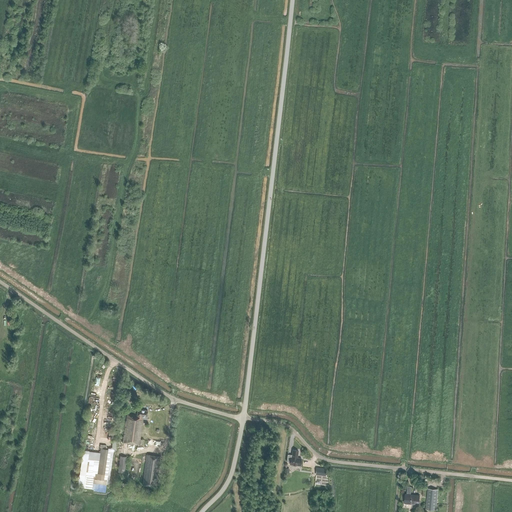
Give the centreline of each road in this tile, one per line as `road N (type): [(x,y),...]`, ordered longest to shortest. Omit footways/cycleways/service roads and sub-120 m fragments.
road 1 (unclassified): [(243,418),(291,0)]
road 2 (unclassified): [(511,481),(327,460),(287,426),(243,418)]
road 3 (track): [(169,397),(0,281)]
